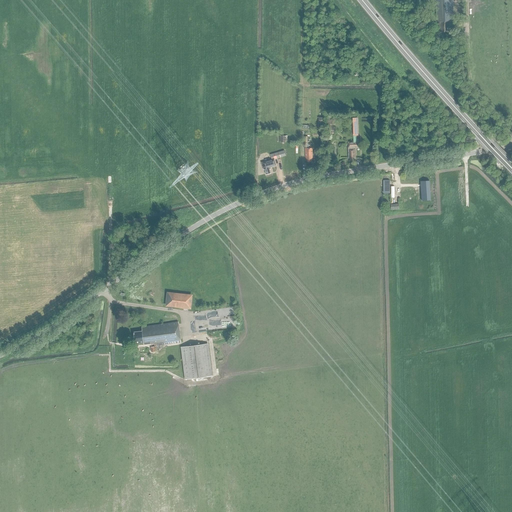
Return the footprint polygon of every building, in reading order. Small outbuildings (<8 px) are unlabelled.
[(452,0),(434,0),(435,22),(439,22),(440,32),(449,31),(448,21),(453,21),(452,0)] [(358,136),(357,118),(354,118),(355,142),(348,142),(348,148),(348,149),(348,158),(350,158),(350,160),(354,160),(354,157),(356,157),(355,149),(354,149),(354,148),(359,148),(359,142),(358,142),(358,139),(360,139),(360,136),(358,136)] [(272,158),(286,154),(284,150),(270,154),(272,158)] [(270,169),(270,168),(277,166),(274,159),(261,162),(264,170),(265,170),(266,175),(271,173),(269,169),(270,169)] [(431,181),(421,181),(421,203),(432,202),(431,181)] [(414,184),(408,184),(408,182),(402,182),(402,194),(408,194),(408,189),(413,189),(414,184)] [(191,309),(192,294),(166,291),(165,306),(191,309)] [(181,342),(178,322),(142,327),(142,331),(134,332),(136,344),(144,343),(144,344),(150,343),(150,345),(154,344),(155,345),(157,345),(158,345),(181,342)] [(208,344),(181,347),(185,379),(212,376),(208,344)]
